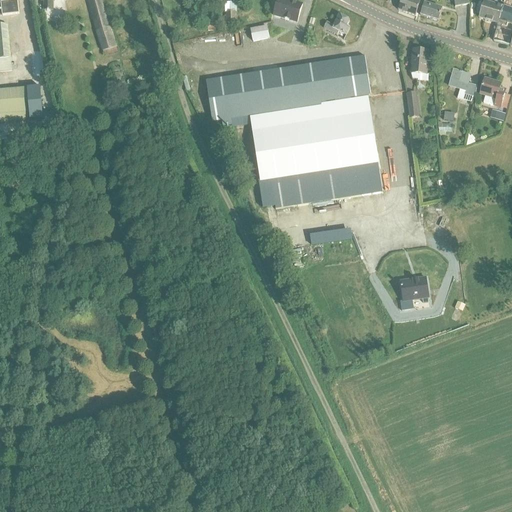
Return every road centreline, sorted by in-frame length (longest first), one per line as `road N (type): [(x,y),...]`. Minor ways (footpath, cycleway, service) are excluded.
road 1 (track): [(153,0),(189,116),(376,511)]
road 2 (tertiary): [(344,0),(511,60)]
